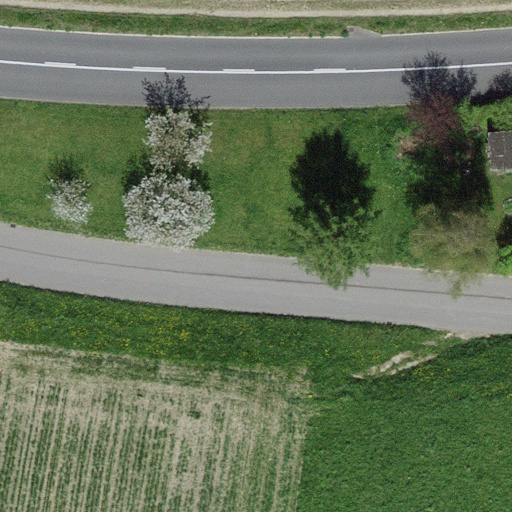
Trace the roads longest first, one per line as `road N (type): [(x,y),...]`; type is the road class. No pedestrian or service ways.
road 1 (residential): [(0,261),(511,315)]
road 2 (primary): [(0,59),(325,73),(511,61)]
